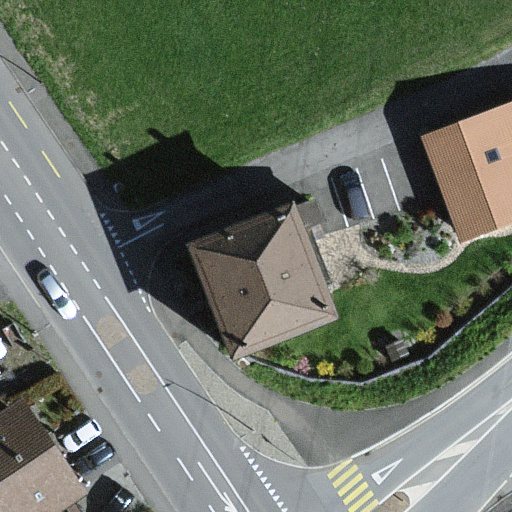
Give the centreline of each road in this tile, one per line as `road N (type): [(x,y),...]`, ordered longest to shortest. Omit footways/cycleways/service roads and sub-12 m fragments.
road 1 (residential): [(80,274),(511,42)]
road 2 (primary): [(80,274),(235,511)]
road 3 (tertiary): [(511,417),(399,511)]
road 4 (primary): [(0,157),(80,274)]
